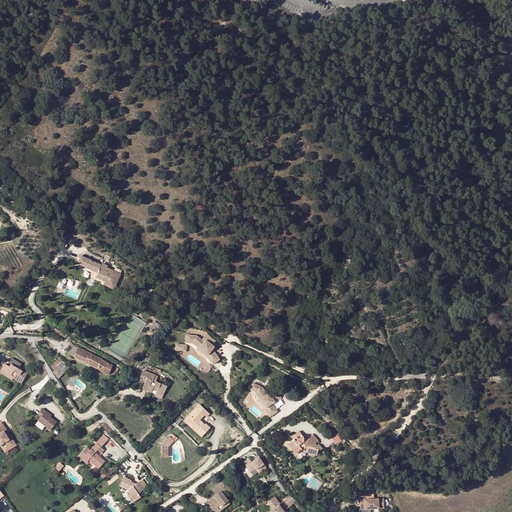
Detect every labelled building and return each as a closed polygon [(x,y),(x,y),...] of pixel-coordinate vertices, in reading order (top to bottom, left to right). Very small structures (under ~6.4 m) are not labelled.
[(66,238),(78,245),(81,238),(70,232),(66,238)] [(76,260),(82,264),(86,256),(80,253),(76,260)] [(86,256),(82,264),(90,268),(93,275),(102,280),(111,285),(112,285),(118,274),(86,256)] [(57,335),(59,336),(61,332),(53,328),(51,331),(58,334),(57,335)] [(187,334),(186,342),(193,343),(199,347),(197,349),(208,356),(212,364),(220,360),(213,349),(215,347),(213,345),(216,341),(207,333),(202,339),(197,335),(187,334)] [(68,354),(74,356),(78,348),(72,345),(68,354)] [(73,357),(92,367),(97,357),(78,348),(74,356),(73,357)] [(61,359),(59,357),(53,364),(57,366),(52,372),(59,377),(69,365),(61,359)] [(97,357),(92,367),(108,374),(112,366),(101,360),(102,360),(97,357)] [(9,367),(4,364),(1,368),(14,376),(13,378),(21,383),(27,374),(18,369),(21,364),(11,358),(8,362),(11,364),(9,367)] [(506,359),(502,360),(504,363),(502,364),(500,366),(500,369),(500,371),(500,373),(502,375),(503,377),(506,378),(508,378),(510,378),(511,376),(511,362),(511,363),(509,362),(507,362),(506,359)] [(0,370),(0,371),(12,379),(13,378),(14,376),(1,368),(0,370)] [(157,389),(156,393),(163,396),(167,387),(156,382),(155,384),(153,383),(156,376),(144,371),(141,377),(144,378),(145,377),(147,378),(142,389),(151,393),(154,388),(157,389)] [(252,382),(249,389),(256,392),(270,415),(276,411),(272,403),(279,399),(273,390),(267,393),(263,386),(262,387),(261,386),(252,382)] [(197,422),(199,420),(204,415),(206,417),(209,414),(198,404),(183,421),(188,426),(190,424),(195,428),(199,424),(197,422)] [(51,429),(57,421),(51,416),(45,412),(46,410),(43,407),(38,415),(41,417),(39,419),(51,429)] [(205,425),(199,420),(197,422),(199,424),(195,428),(190,424),(188,426),(197,434),(205,425)] [(1,421),(0,421),(0,445),(5,453),(17,445),(13,440),(10,442),(4,431),(7,430),(1,421)] [(205,424),(205,425),(197,434),(201,438),(210,428),(205,424)] [(296,437),(292,440),(295,443),(291,445),(295,451),(294,452),(296,454),(300,451),(302,449),(300,448),(301,444),(304,444),(304,447),(306,447),(306,450),(311,451),(311,453),(317,454),(318,449),(320,450),(322,448),(319,444),(317,446),(314,445),(315,443),(317,441),(313,435),(308,439),(305,442),(302,441),(303,436),(299,431),(294,435),(296,437)] [(337,433),(335,434),(343,442),(337,433)] [(97,437),(104,443),(107,439),(100,434),(97,437)] [(343,442),(335,434),(331,437),(337,446),(343,442)] [(96,443),(101,447),(104,443),(97,437),(94,441),(96,443)] [(168,448),(174,441),(170,437),(162,446),(162,458),(168,458),(168,448)] [(90,450),(86,447),(80,454),(84,458),(85,457),(88,460),(90,458),(93,462),(92,463),(98,469),(105,461),(95,453),(97,450),(101,453),(104,450),(101,447),(96,443),(90,450)] [(77,457),(85,463),(88,460),(85,457),(84,458),(80,454),(77,457)] [(249,458),(243,462),(247,468),(244,470),(249,478),(258,472),(259,473),(267,468),(259,457),(251,462),(249,458)] [(59,473),(64,467),(59,463),(54,468),(59,473)] [(130,483),(131,482),(132,481),(124,477),(119,487),(127,491),(130,488),(133,491),(129,494),(135,501),(140,497),(138,494),(137,493),(140,490),(136,484),(135,485),(130,483)] [(142,480),(138,482),(143,489),(147,487),(142,480)] [(224,496),(231,490),(225,481),(212,491),(217,497),(207,504),(213,511),(220,506),(221,507),(228,502),(224,496)] [(132,503),(135,501),(129,494),(127,496),(132,503)] [(385,510),(384,499),(375,500),(374,495),(365,496),(365,498),(360,498),(361,511),(385,510)] [(297,502),(290,497),(284,502),(289,508),(297,502)] [(353,506),(350,497),(339,500),(339,502),(342,509),(342,510),(353,506)] [(274,498),(267,503),(270,506),(268,508),(271,511),(270,511),(287,511),(285,509),(282,511),(278,506),(279,505),(274,498)]
